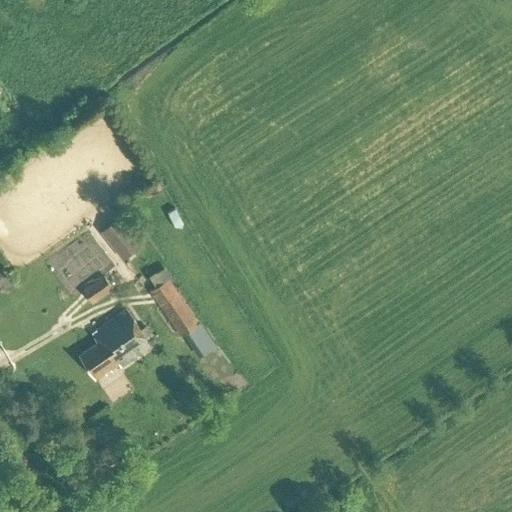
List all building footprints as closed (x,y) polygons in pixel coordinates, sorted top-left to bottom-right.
[(141,244),(119,216),(100,231),(122,259),(141,244)] [(161,267),(151,254),(143,260),(152,273),(161,267)] [(83,290),(92,303),(112,289),(102,276),(83,290)] [(200,323),(166,278),(150,290),(160,304),(158,305),(181,336),(186,333),(200,323)] [(150,346),(133,321),(124,309),(97,329),(103,337),(78,355),(95,379),(117,363),(120,367),(150,346)] [(217,346),(200,323),(186,333),(182,335),(200,359),(217,346)]
